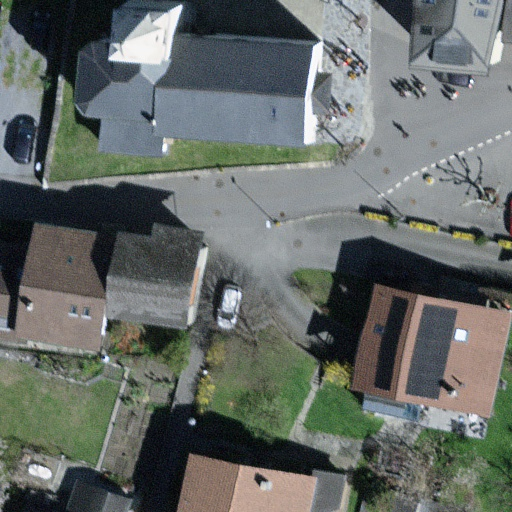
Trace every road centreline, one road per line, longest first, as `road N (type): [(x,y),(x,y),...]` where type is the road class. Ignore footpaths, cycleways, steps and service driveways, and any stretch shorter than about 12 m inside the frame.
road 1 (residential): [(387,172),(246,197),(0,199)]
road 2 (residential): [(398,0),(387,172)]
road 3 (residential): [(511,121),(387,172)]
